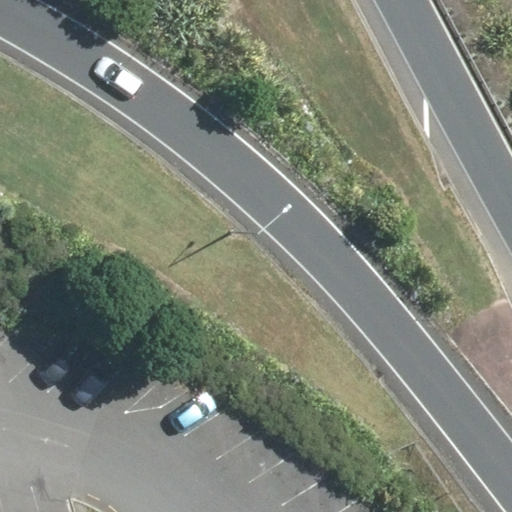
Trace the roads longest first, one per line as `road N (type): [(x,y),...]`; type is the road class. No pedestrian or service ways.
road 1 (motorway): [(511,488),(389,324),(234,174),(93,64),(0,16)]
road 2 (motorway): [(511,208),(406,0)]
